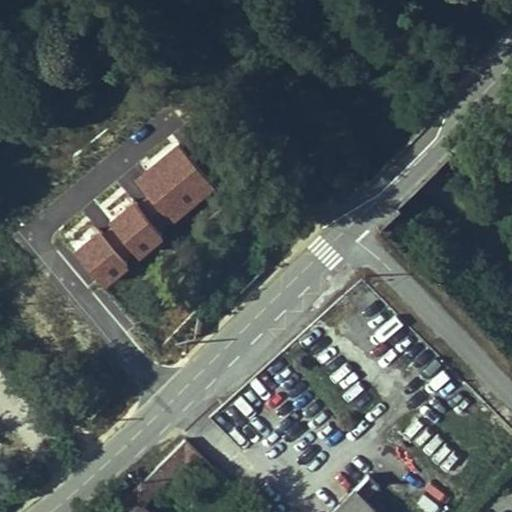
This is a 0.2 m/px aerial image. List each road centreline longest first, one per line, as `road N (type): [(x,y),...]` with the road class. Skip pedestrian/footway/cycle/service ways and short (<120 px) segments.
road 1 (secondary): [(347,224),(46,511)]
road 2 (residential): [(511,394),(347,224)]
road 3 (secondary): [(361,210),(457,117)]
